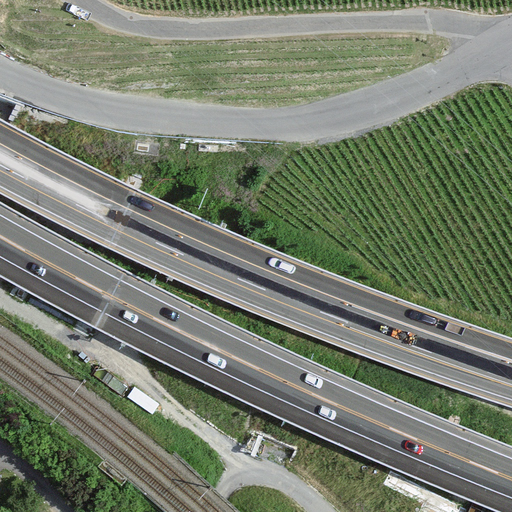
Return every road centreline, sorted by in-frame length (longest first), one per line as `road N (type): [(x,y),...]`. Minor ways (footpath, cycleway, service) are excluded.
road 1 (motorway): [(0,237),(301,391),(511,479)]
road 2 (motorway): [(511,375),(204,259),(0,160)]
road 3 (tertiary): [(0,69),(65,99),(287,129),(365,110),(501,46)]
road 4 (unclassified): [(501,46),(420,23),(167,30),(79,0)]
road 5 (unclassified): [(209,511),(231,481),(254,471),(289,481),(323,511)]
